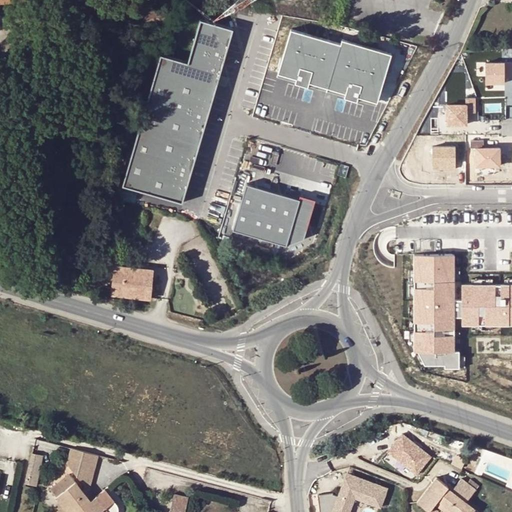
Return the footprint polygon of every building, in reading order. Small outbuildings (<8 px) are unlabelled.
[(164,4),(121,7),(123,34),(167,31),(164,4)] [(161,54),(122,184),(183,202),(234,29),(201,19),(188,62),(161,54)] [(358,96),(378,101),(392,53),(342,38),(341,42),(292,28),(279,73),(296,78),(294,82),(308,86),(309,81),(346,92),(345,96),(357,100),(358,96)] [(511,63),(486,63),(486,83),(504,83),(504,77),(511,77),(511,63)] [(308,86),(345,96),(346,92),(309,81),(308,86)] [(466,104),(447,104),(447,124),(467,124),(467,110),(475,110),(475,98),(466,98),(466,104)] [(484,140),(470,140),(470,148),(477,148),(477,165),(499,165),(499,148),(484,148),(484,140)] [(455,146),(432,146),(432,164),(439,164),(439,168),(455,168),(455,146)] [(315,203),(247,184),(233,229),(286,246),(305,239),(315,203)] [(454,254),(414,254),(413,270),(414,281),(413,285),(413,296),(413,306),(413,317),(413,331),(413,342),(413,351),(417,351),(424,365),(443,365),(443,368),(458,368),(458,367),(458,356),(458,351),(453,351),(453,340),(453,330),(453,316),(461,316),(461,324),(471,324),(492,324),(511,323),(511,283),(504,283),(492,284),(470,283),(460,283),(460,299),(453,299),(454,278),(453,268),(454,254)] [(106,296),(116,299),(117,297),(150,300),(153,271),(115,267),(112,292),(107,291),(106,296)] [(463,329),(453,330),(453,340),(463,340),(463,329)] [(402,433),(388,451),(417,474),(431,456),(402,433)] [(76,472),(80,459),(83,449),(71,446),(67,460),(76,472)] [(80,459),(95,463),(97,453),(83,449),(80,459)] [(26,482),(38,485),(46,453),(34,450),(26,482)] [(76,472),(86,484),(89,484),(95,463),(80,459),(76,472)] [(57,496),(76,481),(69,473),(50,487),(57,496)] [(387,488),(349,474),(347,481),(350,482),(348,485),(343,483),(339,496),(333,494),(333,492),(318,494),(320,511),(349,511),(355,497),(380,506),(387,488)] [(438,499),(453,511),(471,511),(474,509),(466,502),(476,490),(462,478),(451,490),(447,488),(449,486),(437,477),(417,501),(429,511),(433,505),(435,503),(438,499)] [(467,482),(476,490),(479,485),(471,478),(467,482)] [(91,500),(84,491),(76,481),(57,496),(65,506),(70,511),(86,511),(87,511),(86,511),(116,511),(117,511),(117,509),(117,505),(115,503),(105,490),(95,497),(91,500)] [(95,497),(88,488),(84,491),(91,500),(95,497)] [(185,511),(189,497),(173,493),(169,511),(175,511),(185,511)] [(446,511),(453,511),(438,499),(435,503),(446,511)]
